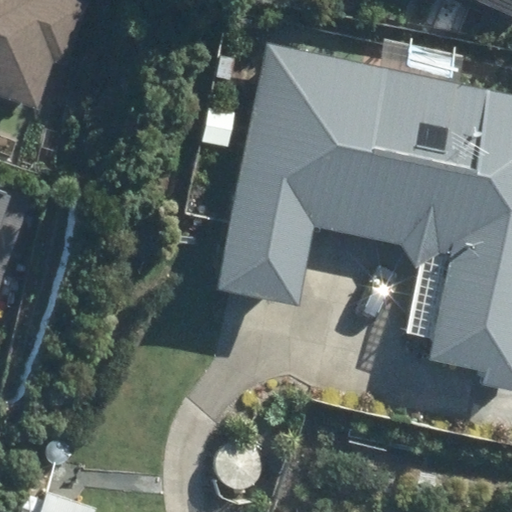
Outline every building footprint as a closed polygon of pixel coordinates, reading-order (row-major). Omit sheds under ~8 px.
[(0,0),(0,95),(41,109),(56,64),(65,68),(86,4),(73,0),(0,0)] [(511,0),(480,0),(511,13),(511,0)] [(511,94),(272,37),(215,275),(302,296),(318,231),(451,263),(428,360),(511,380),(511,94)] [(0,268),(25,202),(0,192),(0,268)] [(94,511),(96,509),(40,491),(33,511),(94,511)]
